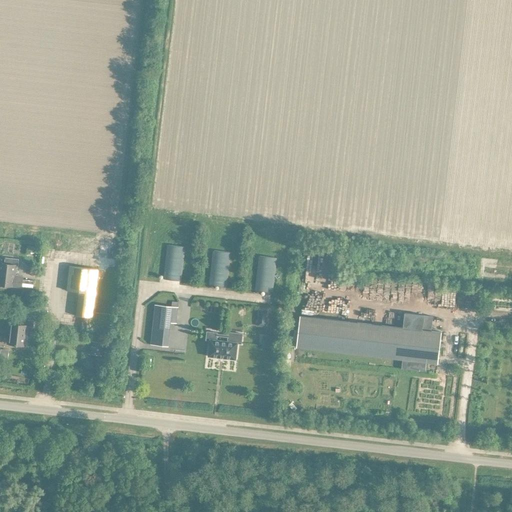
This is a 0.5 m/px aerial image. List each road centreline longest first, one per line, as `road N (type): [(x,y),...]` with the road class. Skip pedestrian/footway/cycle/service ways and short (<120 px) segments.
road 1 (unclassified): [(511,468),(167,427)]
road 2 (unclassified): [(167,427),(0,408)]
